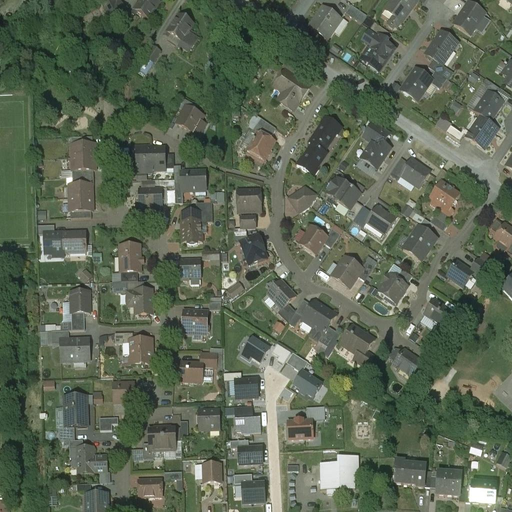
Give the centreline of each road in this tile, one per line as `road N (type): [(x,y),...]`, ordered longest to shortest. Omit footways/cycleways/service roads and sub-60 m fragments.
road 1 (residential): [(336,78),(273,181),(273,235),(305,284),(392,333),(497,188)]
road 2 (residential): [(125,511),(127,436),(166,378),(170,330),(160,251),(112,198),(111,142),(117,125),(133,123),(167,141)]
road 3 (residential): [(276,511),(273,383)]
